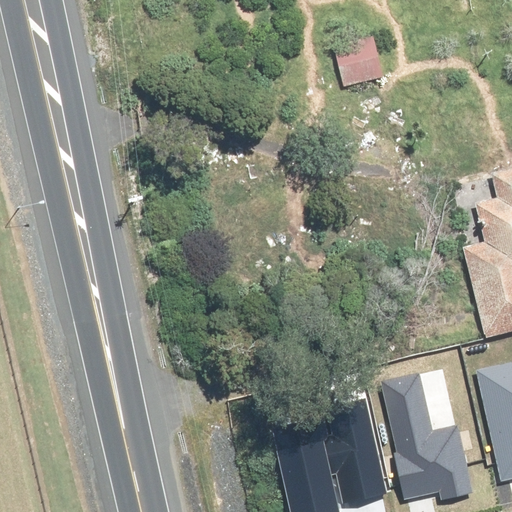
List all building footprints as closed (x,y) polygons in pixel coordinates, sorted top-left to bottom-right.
[(375,38),(334,48),(344,89),(385,79),(375,38)] [(511,169),(492,174),(497,197),(477,201),(484,239),(463,244),(481,340),(511,334),(511,169)] [(511,361),(476,370),(502,480),(511,477),(511,361)] [(417,373),(381,381),(398,454),(395,455),(405,498),(439,490),(441,499),(472,492),(456,426),(431,432),(417,373)] [(273,428),(292,511),(336,511),(335,503),(386,492),(365,400),(324,410),(325,416),(273,428)]
